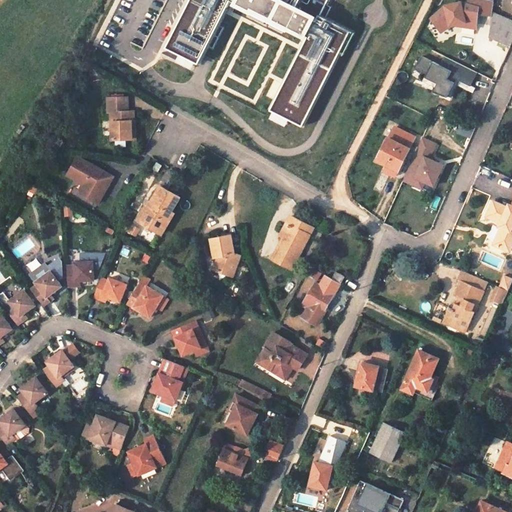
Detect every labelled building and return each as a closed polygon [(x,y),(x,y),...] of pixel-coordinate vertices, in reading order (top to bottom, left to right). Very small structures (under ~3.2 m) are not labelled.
[(184,0),(164,42),(201,60),(231,1),(302,33),(268,106),(301,123),(351,27),(317,12),(322,0),(184,0)] [(470,1),(466,9),(475,13),(479,5),(470,1)] [(511,47),(511,44),(511,18),(492,11),(489,38),(511,47)] [(433,91),(447,97),(454,80),(471,87),(477,72),(456,63),(453,70),(421,56),(416,69),(426,73),(423,80),(435,85),(433,91)] [(115,110),(115,119),(114,138),(132,139),(132,120),(137,120),(137,109),(131,109),(131,96),(112,95),(111,110),(115,110)] [(386,165),(397,170),(413,136),(392,126),(375,159),(386,165)] [(404,183),(422,189),(424,183),(435,187),(443,163),(431,159),(437,142),(421,136),(404,183)] [(98,203),(113,176),(78,156),(68,174),(84,183),(79,192),(98,203)] [(397,170),(386,165),(383,171),(394,176),(397,170)] [(138,219),(161,233),(174,212),(171,210),(180,197),(161,185),(151,202),(149,201),(138,219)] [(511,243),(511,203),(510,207),(493,199),(487,213),(500,220),(498,224),(501,225),(493,243),(509,250),(511,243)] [(274,260),(293,270),(314,229),(292,218),(288,225),(291,226),(284,239),(274,260)] [(291,226),(288,225),(281,238),(284,239),(291,226)] [(233,252),(230,233),(210,237),(214,255),(217,254),(217,258),(216,258),(212,267),(229,273),(232,263),(235,264),(239,254),(233,252)] [(33,283),(47,301),(52,297),(48,292),(63,281),(47,258),(32,268),(37,277),(39,279),(33,283)] [(92,280),(91,260),(72,261),(72,264),(64,264),(65,285),(73,285),(74,281),(92,280)] [(321,271),(310,265),(306,274),(316,280),(321,271)] [(487,280),(460,268),(455,279),(459,281),(453,295),(461,299),(459,305),(453,303),(451,308),(447,307),(446,309),(450,310),(446,321),(465,329),(473,311),(470,310),(473,304),(475,305),(487,280)] [(337,270),(332,278),(342,283),(346,276),(337,270)] [(108,275),(107,278),(97,274),(90,293),(98,297),(101,292),(118,300),(125,282),(108,275)] [(336,293),(315,281),(303,305),(308,307),(303,316),(317,324),(322,315),(321,314),(324,308),(326,310),(331,299),(332,300),(336,293)] [(159,314),(163,303),(168,291),(150,284),(149,288),(141,285),(134,305),(159,314)] [(508,289),(502,287),(497,285),(492,297),(502,302),(508,289)] [(14,302),(8,306),(20,322),(26,318),(23,314),(38,302),(26,288),(12,299),(14,302)] [(174,293),(168,291),(163,303),(169,306),(174,293)] [(463,332),(465,329),(446,321),(450,310),(446,309),(441,322),(463,332)] [(2,311),(0,312),(0,342),(2,341),(0,338),(0,336),(13,327),(2,311)] [(209,343),(202,326),(198,328),(195,320),(174,329),(185,354),(197,349),(209,343)] [(290,364),(293,360),(302,366),(309,355),(292,344),(295,341),(279,330),(267,348),(269,349),(269,354),(269,359),(271,364),(272,369),(280,374),(288,373),(292,366),(290,364)] [(78,358),(65,341),(48,354),(51,358),(43,364),(57,383),(69,373),(65,367),(78,358)] [(209,343),(197,349),(200,355),(212,350),(209,343)] [(267,348),(259,360),(272,369),(271,364),(269,359),(269,354),(269,349),(267,348)] [(439,375),(432,372),(439,357),(420,349),(403,387),(414,392),(415,390),(430,397),(439,375)] [(180,391),(187,374),(183,372),(186,365),(167,358),(157,382),(167,386),(180,391)] [(292,366),(299,370),(302,366),(293,360),(290,364),(292,366)] [(388,370),(362,363),(356,386),(382,392),(388,370)] [(51,389),(39,373),(24,386),(26,389),(19,394),(33,411),(37,408),(42,403),(39,399),(51,389)] [(240,384),(271,400),(273,395),(242,379),(240,384)] [(180,391),(167,386),(165,393),(178,398),(180,391)] [(228,423),(248,433),(258,412),(257,412),(260,405),(236,394),(233,401),(237,403),(234,411),(228,423)] [(0,420),(0,427),(10,441),(15,437),(21,432),(22,433),(33,425),(33,422),(18,401),(1,414),(3,418),(0,420)] [(237,403),(233,401),(229,409),(234,411),(237,403)] [(121,449),(131,425),(100,413),(95,423),(90,436),(108,443),(110,439),(116,441),(115,446),(121,449)] [(95,423),(90,421),(84,434),(90,436),(95,423)] [(390,464),(404,434),(382,424),(368,454),(390,464)] [(135,464),(141,476),(158,469),(156,464),(166,460),(153,432),(143,437),(145,442),(128,449),(135,464)] [(490,470),(504,440),(490,434),(477,464),(490,470)] [(268,443),(264,450),(262,455),(276,462),(284,446),(269,439),(268,443)] [(0,476),(7,471),(3,466),(9,461),(14,457),(12,454),(1,440),(0,441),(0,476)] [(226,441),(217,463),(242,474),(247,462),(249,457),(245,449),(226,441)] [(265,442),(246,446),(245,449),(249,457),(247,462),(262,455),(264,450),(268,443),(265,442)] [(511,443),(508,442),(503,452),(511,455),(511,459),(510,464),(506,462),(502,470),(511,474),(511,443)] [(14,457),(9,461),(18,473),(30,464),(19,450),(12,454),(14,457)] [(334,467),(337,458),(318,454),(315,462),(313,461),(307,485),(325,490),(331,467),(334,467)] [(166,460),(156,464),(158,469),(167,464),(166,460)] [(129,467),(135,479),(141,476),(135,464),(129,467)] [(397,511),(404,499),(361,479),(347,510),(351,511),(363,511),(366,506),(378,511),(397,511)] [(507,511),(508,511),(481,499),(474,511),(507,511)] [(144,511),(133,507),(134,504),(129,501),(128,505),(122,503),(118,511),(144,511)]
